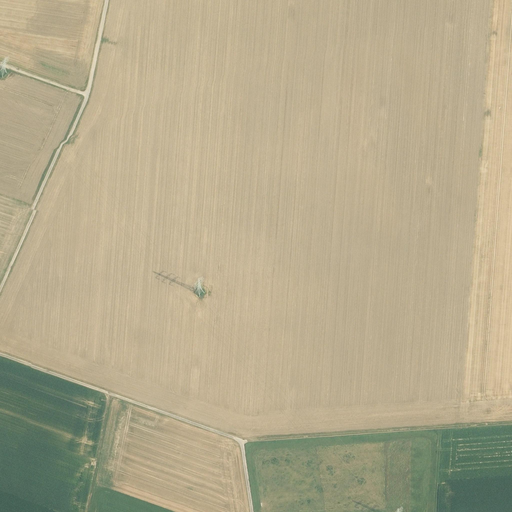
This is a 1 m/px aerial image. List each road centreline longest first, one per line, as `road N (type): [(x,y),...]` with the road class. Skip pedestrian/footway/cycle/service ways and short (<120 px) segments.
road 1 (track): [(0,296),(86,94),(105,0)]
road 2 (track): [(240,445),(0,359)]
road 3 (track): [(439,431),(240,445)]
